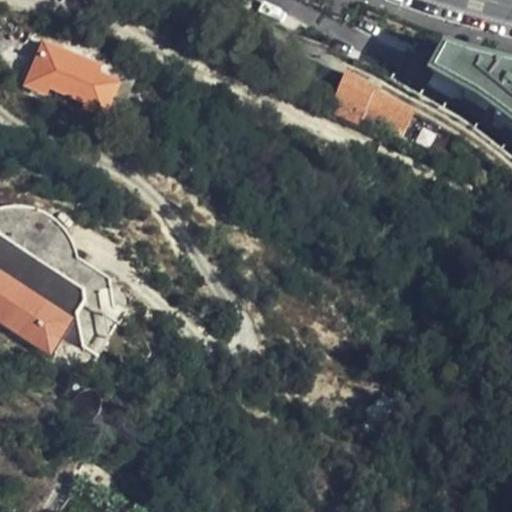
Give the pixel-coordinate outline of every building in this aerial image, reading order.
[(355,27),(357,12),(302,2),(300,18),(321,21),(355,27)] [(118,84),(98,74),(100,68),(45,44),(29,81),(49,90),(51,85),(86,100),(89,106),(104,112),(107,106),(118,84)] [(414,106),(377,91),(371,85),(346,74),(336,96),(340,98),(338,104),(404,132),(412,112),(414,106)] [(0,215),(0,246),(82,296),(93,278),(72,264),(71,260),(70,253),(67,245),(63,238),(61,235),(56,229),(49,223),(44,220),(43,220),(39,217),(36,217),(31,214),(28,214),(23,213),(20,213),(16,213),(12,213),(9,214),(2,214),(0,215)] [(0,322),(50,352),(61,334),(78,303),(82,296),(0,246),(0,322)] [(99,316),(78,303),(61,334),(91,352),(102,333),(99,316)]
